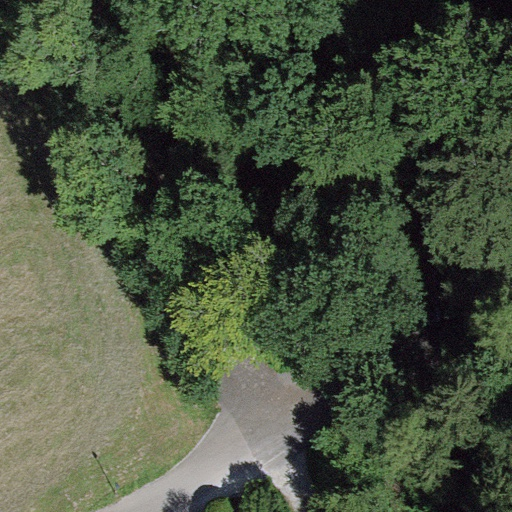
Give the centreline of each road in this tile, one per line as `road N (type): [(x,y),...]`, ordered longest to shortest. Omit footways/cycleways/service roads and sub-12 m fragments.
road 1 (track): [(307,511),(82,0)]
road 2 (residential): [(133,511),(511,290)]
